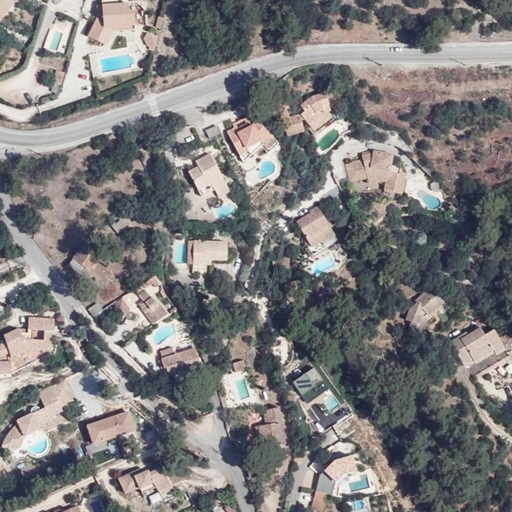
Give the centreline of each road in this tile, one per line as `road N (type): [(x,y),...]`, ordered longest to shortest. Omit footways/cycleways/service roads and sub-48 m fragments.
road 1 (tertiary): [(511,52),(302,55),(73,133),(0,133)]
road 2 (residential): [(0,172),(13,213),(87,326),(215,456),(240,511)]
road 3 (unknown): [(219,465),(218,475),(203,474),(176,457),(145,456),(1,509)]
